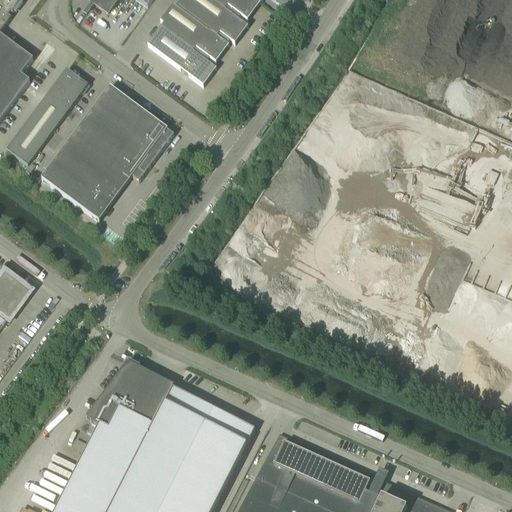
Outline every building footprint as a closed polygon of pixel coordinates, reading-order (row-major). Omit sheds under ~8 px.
[(0,0),(0,124),(30,84),(21,78),(33,62),(0,37),(0,36),(11,21),(9,19),(11,15),(12,16),(20,5),(13,0),(0,0)] [(93,6),(85,17),(86,17),(93,7),(108,16),(119,0),(133,0),(148,10),(154,0),(89,0),(90,4),(93,6)] [(163,27),(148,48),(203,90),(217,72),(207,65),(210,62),(216,66),(229,49),(228,47),(230,44),(235,47),(248,30),(238,23),(241,19),(248,24),(261,6),(252,0),(183,0),(176,9),(173,7),(160,25),(163,27)] [(126,10),(118,22),(128,29),(136,17),(126,10)] [(68,71),(7,153),(28,169),(88,89),(67,73),(68,72),(68,71)] [(134,87),(142,91),(144,87),(136,83),(134,87)] [(109,91),(41,182),(98,223),(103,215),(131,179),(139,185),(174,138),(165,132),(163,134),(160,132),(161,130),(152,124),(109,93),(110,91),(109,91)] [(484,169),(481,181),(489,183),(492,171),(484,169)] [(0,332),(28,296),(2,277),(0,280),(0,332)] [(178,280),(175,287),(185,292),(189,284),(178,280)] [(99,428),(56,511),(214,511),(256,432),(128,366),(86,421),(99,428)] [(441,511),(385,486),(383,491),(373,486),(375,481),(280,438),(279,439),(280,439),(246,511),(441,511)]
